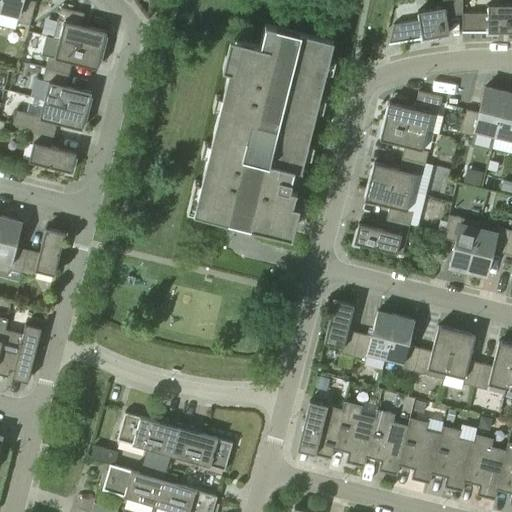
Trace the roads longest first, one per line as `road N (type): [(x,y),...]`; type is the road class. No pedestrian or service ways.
road 1 (residential): [(59,341),(138,376),(283,401)]
road 2 (residential): [(88,213),(135,31),(107,0)]
road 3 (residential): [(511,316),(321,268)]
road 4 (residential): [(321,268),(363,86)]
road 5 (residential): [(415,511),(265,473)]
road 6 (residential): [(511,61),(426,66),(363,86)]
road 7 (residential): [(283,401),(321,268)]
road 8 (residential): [(59,341),(88,213)]
